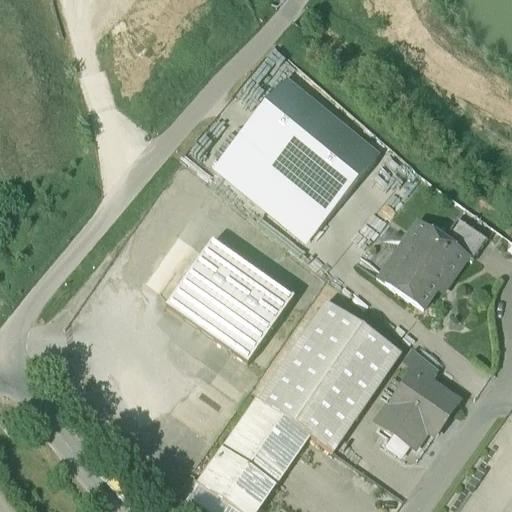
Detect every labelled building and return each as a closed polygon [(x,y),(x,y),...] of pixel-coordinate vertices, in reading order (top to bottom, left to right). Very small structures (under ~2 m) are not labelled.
[(312,126),(258,192),(300,226),(353,160),(312,126)] [(486,245),(456,225),(442,246),(466,263),(466,264),(471,267),(486,245)] [(442,246),(416,229),(406,243),(408,253),(384,288),(422,314),(446,280),(452,283),(466,264),(466,263),(442,246)] [(292,303),(210,246),(165,312),(247,369),(292,303)] [(400,359),(324,307),(256,406),(307,441),(332,458),(400,359)] [(438,376),(411,355),(401,370),(411,377),(412,376),(430,388),(430,387),(438,376)] [(436,397),(431,393),(430,388),(412,376),(411,377),(389,411),(390,412),(378,430),(395,441),(397,438),(412,449),(423,434),(433,441),(457,407),(441,396),(436,397)] [(307,441),(256,406),(217,462),(268,497),(307,441)] [(257,511),(268,497),(217,462),(195,493),(222,511),(257,511)]
